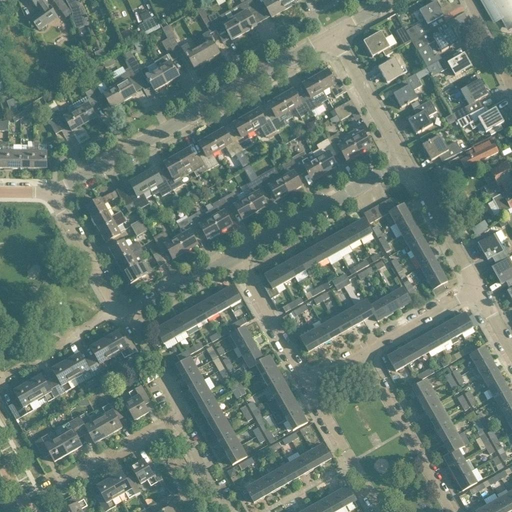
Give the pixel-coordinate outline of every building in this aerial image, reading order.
[(57,18),(55,15),(49,7),(45,2),(47,0),(30,0),(37,8),(38,8),(41,13),(32,20),(40,31),(47,25),(57,18)] [(61,0),(52,0),(66,18),(72,14),(61,0)] [(72,20),(76,30),(87,26),(85,19),(87,18),(82,7),(80,8),(77,0),(68,4),(73,13),(72,20)] [(235,19),(244,34),(251,30),(251,31),(253,30),(253,29),(256,27),(249,15),(257,11),(258,13),(258,12),(251,0),(239,0),(242,4),(238,7),(242,15),(235,19)] [(251,0),(258,12),(257,10),(262,7),(258,0),(251,0)] [(272,18),(284,11),(277,0),(267,0),(263,2),(272,18)] [(277,0),(284,11),(296,4),(295,3),(293,0),(277,0)] [(511,0),(481,0),(495,22),(502,18),(508,29),(511,26),(511,0)] [(404,28),(412,43),(436,29),(440,27),(438,28),(438,27),(434,29),(431,24),(443,17),(440,11),(441,9),(437,2),(434,1),(430,3),(430,6),(420,12),(425,21),(406,32),(404,28)] [(205,24),(210,21),(208,18),(202,7),(197,10),(205,24)] [(217,13),(208,18),(210,21),(217,33),(225,29),(232,41),(244,34),(235,19),(228,23),(224,15),(220,17),(217,13)] [(168,40),(170,44),(175,41),(167,27),(162,30),(168,40)] [(397,32),(405,47),(412,43),(404,28),(397,32)] [(439,34),(436,29),(412,43),(427,69),(436,64),(440,61),(437,56),(435,58),(433,59),(426,47),(428,46),(435,42),(437,46),(441,53),(448,49),(450,48),(450,49),(452,48),(451,47),(458,43),(450,28),(439,34)] [(121,33),(124,41),(133,37),(129,29),(128,30),(121,33)] [(393,53),(386,41),(381,32),(366,41),(370,47),(367,48),(372,58),(385,51),(388,56),(385,57),(386,57),(393,53)] [(209,47),(201,51),(207,62),(220,54),(214,44),(214,43),(211,38),(209,34),(209,33),(203,37),(209,47)] [(173,62),(178,58),(176,54),(170,44),(168,40),(162,43),(165,48),(173,62)] [(194,69),(207,62),(201,51),(193,56),(188,45),(181,49),(182,50),(187,59),(188,59),(194,69)] [(448,57),(440,61),(436,64),(440,70),(446,67),(448,66),(452,71),(455,77),(463,72),(472,67),(464,54),(457,58),(454,60),(451,55),(448,57)] [(167,85),(179,78),(167,56),(155,63),(155,64),(158,69),(167,85)] [(144,78),(141,72),(133,59),(127,62),(138,82),(144,78)] [(400,69),(395,59),(387,63),(378,68),(387,84),(407,73),(404,67),(403,67),(400,69)] [(133,85),(138,82),(127,62),(125,63),(128,69),(125,71),(126,73),(112,81),(124,102),(136,95),(128,80),(129,79),(133,85)] [(150,83),(152,87),(155,91),(167,85),(158,69),(155,64),(147,68),(141,72),(144,78),(147,77),(150,83)] [(60,70),(52,74),(57,85),(65,81),(60,70)] [(326,72),(316,78),(323,92),(329,88),(335,99),(347,93),(340,80),(334,83),(327,71),(326,72)] [(412,77),(406,80),(405,81),(402,83),(405,88),(402,90),(394,95),(401,109),(407,106),(418,100),(413,91),(422,87),(419,80),(416,75),(412,77)] [(309,81),(303,85),(307,92),(310,96),(305,99),(312,112),(323,106),(321,103),(328,100),(323,92),(316,78),(309,82),(309,81)] [(97,87),(91,90),(98,104),(103,101),(104,100),(101,95),(103,94),(106,99),(110,106),(112,109),(124,102),(112,81),(106,84),(106,82),(105,82),(99,86),(97,87)] [(467,88),(460,91),(469,106),(466,108),(470,115),(480,110),(483,109),(479,101),(479,100),(480,100),(485,97),(488,95),(479,81),(474,83),(471,85),(467,88)] [(73,106),(76,111),(84,125),(96,118),(93,112),(95,111),(96,112),(93,106),(98,104),(91,90),(85,93),(88,98),(73,106)] [(292,92),(281,98),(288,112),(295,108),(300,118),(312,112),(305,99),(299,102),(293,91),(291,91),(292,92)] [(49,92),(44,96),(47,101),(53,98),(49,92)] [(274,101),(268,104),(273,112),(275,116),(270,119),(277,132),(288,126),(285,122),(292,118),(288,112),(281,98),(274,101)] [(13,100),(7,102),(11,113),(18,111),(13,100)] [(351,101),(346,104),(334,111),(337,116),(354,106),(351,101)] [(417,109),(420,114),(408,121),(416,135),(422,132),(424,131),(433,126),(428,118),(437,113),(430,101),(420,107),(417,108),(414,110),(414,111),(417,109)] [(417,108),(420,107),(418,102),(411,106),(414,110),(417,108)] [(340,122),(352,115),(358,112),(354,106),(337,116),(340,122)] [(466,108),(453,115),(457,122),(470,115),(466,108)] [(470,115),(457,122),(461,129),(470,125),(473,130),(474,129),(476,128),(481,125),(486,133),(489,131),(491,136),(503,130),(500,125),(504,123),(496,109),(486,114),(483,109),(480,110),(470,115)] [(27,110),(20,114),(23,118),(30,114),(27,110)] [(260,128),(266,138),(277,132),(270,119),(265,122),(258,110),(257,111),(257,112),(246,118),(254,131),(260,128)] [(69,111),(55,120),(61,132),(67,129),(66,127),(69,126),(72,132),(84,125),(76,111),(70,114),(69,111)] [(14,123),(23,118),(20,114),(12,118),(14,123)] [(452,115),(445,119),(448,125),(456,121),(452,115)] [(247,135),(254,131),(246,118),(240,121),(234,124),(241,136),(235,139),(242,151),(253,145),(247,135)] [(61,132),(55,120),(54,119),(48,122),(56,135),(61,132)] [(312,122),(311,125),(314,129),(320,126),(316,120),(312,122)] [(4,122),(0,122),(0,131),(8,132),(8,121),(4,122)] [(347,135),(351,141),(359,154),(365,151),(371,148),(364,135),(369,132),(369,133),(369,132),(365,125),(364,125),(366,127),(360,131),(360,130),(356,132),(355,130),(347,135)] [(84,126),(67,134),(73,147),(91,139),(84,126)] [(222,131),(211,137),(219,151),(225,147),(231,158),(236,155),(244,169),(250,165),(242,152),(242,151),(235,139),(230,142),(223,130),(222,131)] [(359,154),(351,141),(347,135),(341,138),(338,134),(327,140),(335,153),(340,150),(347,162),(348,161),(348,160),(359,154)] [(428,143),(422,146),(425,150),(424,151),(426,160),(430,159),(431,162),(439,157),(445,154),(448,158),(462,152),(456,142),(446,147),(440,136),(428,143)] [(212,155),(219,151),(211,137),(205,141),(205,140),(199,144),(206,156),(200,159),(208,171),(218,165),(212,155)] [(312,153),(312,154),(324,174),(330,170),(331,171),(336,167),(330,156),(335,153),(327,140),(316,146),(318,150),(312,154),(312,153)] [(445,169),(442,171),(445,178),(445,179),(465,169),(498,153),(494,145),(491,146),(489,141),(480,145),(474,149),(476,154),(461,161),(459,157),(449,162),(449,163),(451,166),(445,169)] [(21,153),(21,169),(33,170),(33,150),(33,148),(33,143),(28,143),(28,146),(21,146),(21,153)] [(39,153),(39,143),(33,143),(33,148),(33,150),(33,170),(46,170),(46,168),(49,168),(49,159),(46,159),(46,153),(39,153)] [(3,153),(0,153),(0,169),(8,169),(8,148),(3,148),(3,153)] [(8,169),(21,169),(21,153),(14,153),(14,148),(12,148),(8,148),(8,169)] [(194,173),(196,178),(208,171),(200,159),(195,162),(193,157),(189,150),(187,150),(188,151),(176,157),(184,171),(191,167),(194,173)] [(324,174),(312,154),(312,153),(306,156),(304,152),(294,158),(295,159),(293,160),(300,172),(305,169),(312,181),(313,180),(324,174)] [(171,175),(165,178),(173,191),(184,185),(181,180),(187,176),(184,171),(176,157),(170,161),(170,160),(164,163),(171,175)] [(288,176),(281,180),(289,194),(296,190),(302,187),(295,175),(300,172),(293,160),(282,166),(288,176)] [(496,182),(485,188),(489,197),(491,196),(498,192),(502,200),(511,195),(511,194),(505,183),(511,179),(511,170),(511,171),(506,163),(500,167),(491,172),(490,172),(496,182)] [(439,181),(445,178),(442,171),(440,167),(433,170),(439,181)] [(162,197),(173,191),(165,178),(161,181),(154,169),(153,170),(142,177),(149,190),(156,187),(162,197)] [(269,173),(258,179),(265,192),(271,189),(277,201),(279,200),(289,194),(281,180),(274,184),(269,173)] [(133,203),(137,210),(137,211),(149,204),(143,194),(149,190),(142,177),(136,180),(135,180),(130,183),(136,195),(131,198),(134,203),(133,203)] [(260,195),(265,192),(258,179),(247,186),(252,196),(247,199),(255,213),(261,210),(267,207),(260,195)] [(116,191),(123,202),(129,199),(127,196),(122,188),(116,191)] [(493,202),(488,205),(494,217),(500,214),(501,215),(508,211),(511,208),(511,193),(511,194),(511,195),(502,200),(498,192),(491,196),(492,199),(493,202)] [(234,193),(223,199),(231,212),(236,209),(243,221),(244,220),(255,213),(247,199),(240,203),(234,193)] [(87,209),(93,219),(107,212),(103,206),(114,200),(111,194),(86,208),(87,209)] [(129,199),(123,202),(126,207),(129,205),(133,203),(134,203),(131,198),(129,195),(127,196),(129,199)] [(450,204),(454,212),(469,204),(465,196),(465,197),(450,204)] [(214,209),(207,212),(208,213),(211,219),(219,233),(226,229),(226,230),(232,227),(227,217),(226,215),(231,212),(223,199),(212,205),(214,209)] [(385,202),(391,213),(396,210),(390,199),(385,202)] [(390,213),(391,213),(385,202),(379,205),(386,216),(390,213)] [(379,205),(374,208),(380,219),(386,216),(379,205)] [(410,216),(404,205),(396,210),(391,213),(390,213),(396,225),(410,216)] [(375,222),(380,219),(374,208),(369,211),(375,222)] [(375,222),(369,211),(364,214),(370,225),(375,222)] [(96,226),(99,231),(123,217),(120,212),(110,218),(107,212),(93,219),(97,226),(96,226)] [(194,216),(188,219),(196,232),(196,231),(201,229),(203,231),(208,240),(209,240),(209,239),(219,233),(211,219),(208,213),(201,216),(199,213),(194,216)] [(183,235),(177,239),(185,253),(192,249),(198,246),(191,234),(196,232),(188,219),(187,216),(176,222),(178,225),(177,225),(183,235)] [(396,225),(402,236),(416,228),(410,216),(396,225)] [(116,228),(126,223),(123,217),(99,231),(102,236),(106,242),(105,243),(106,243),(120,235),(116,228)] [(133,232),(145,225),(142,219),(130,226),(133,232)] [(353,226),(361,241),(372,235),(364,220),(353,226)] [(475,226),(477,233),(484,231),(482,224),(475,226)] [(148,230),(145,225),(133,232),(136,237),(148,230)] [(353,226),(342,232),(350,247),(361,241),(353,226)] [(372,229),(376,236),(381,233),(377,227),(372,229)] [(423,239),(416,228),(402,236),(408,247),(423,239)] [(494,257),(498,265),(509,258),(500,243),(505,240),(500,231),(495,234),(487,239),(478,244),(488,261),(494,257)] [(153,239),(157,246),(158,245),(163,254),(161,251),(166,248),(173,260),(175,259),(174,259),(185,253),(177,239),(170,243),(164,232),(153,239)] [(339,253),(350,247),(342,232),(331,239),(339,253)] [(379,240),(382,247),(387,244),(384,238),(379,240)] [(331,239),(320,245),(328,259),(339,253),(331,239)] [(408,247),(415,258),(429,250),(423,239),(408,247)] [(113,257),(116,261),(140,248),(137,243),(127,248),(124,242),(110,250),(114,256),(113,257)] [(391,250),(387,244),(382,247),(386,253),(391,250)] [(150,250),(153,256),(159,253),(161,256),(163,254),(158,245),(157,246),(150,250)] [(317,266),(328,259),(320,245),(309,251),(317,266)] [(140,248),(116,261),(119,267),(120,266),(123,273),(124,272),(137,265),(144,261),(140,255),(143,253),(140,248)] [(429,250),(415,258),(421,269),(435,261),(429,250)] [(309,251),(298,257),(306,272),(317,266),(309,251)] [(159,253),(153,256),(160,268),(166,264),(161,256),(159,253)] [(378,255),(371,259),(374,263),(380,260),(378,255)] [(508,282),(511,289),(511,256),(509,258),(498,265),(492,268),(502,285),(508,282)] [(287,264),(295,278),(306,272),(298,257),(287,264)] [(396,259),(391,262),(395,269),(400,266),(396,259)] [(144,261),(137,265),(123,273),(129,283),(129,284),(130,285),(151,273),(144,261)] [(360,265),(363,270),(369,266),(366,261),(360,265)] [(423,272),(427,280),(441,272),(435,261),(421,269),(423,272)] [(384,267),(382,262),(375,266),(378,271),(384,267)] [(287,264),(276,270),(284,284),(295,278),(287,264)] [(363,270),(360,265),(354,268),(356,273),(363,270)] [(403,272),(400,266),(395,269),(399,275),(403,272)] [(371,269),(364,272),(367,277),(373,273),(371,269)] [(270,285),(264,288),(271,300),(279,295),(276,289),(284,284),(276,270),(265,276),(270,285)] [(360,281),(367,277),(364,272),(358,276),(360,281)] [(433,291),(448,283),(441,272),(427,280),(428,282),(433,291)] [(342,283),(348,280),(345,275),(339,279),(342,283)] [(335,287),(342,283),(339,279),(332,282),(335,287)] [(351,284),(348,280),(342,283),(344,288),(351,284)] [(404,284),(407,291),(412,288),(408,281),(404,284)] [(344,288),(342,283),(335,287),(338,292),(344,288)] [(323,286),(316,290),(319,294),(325,291),(323,286)] [(230,308),(232,306),(241,301),(233,287),(222,293),(230,308)] [(411,297),(416,294),(412,288),(407,291),(411,297)] [(403,289),(392,295),(400,310),(411,303),(403,289)] [(312,298),(319,294),(316,290),(310,293),(312,298)] [(222,293),(211,299),(219,314),(230,308),(222,293)] [(327,293),(320,297),(323,302),(329,298),(327,293)] [(389,316),(400,310),(392,295),(381,301),(389,316)] [(323,302),(320,297),(314,301),(316,306),(323,302)] [(300,298),(296,300),(294,302),(296,307),(303,303),(300,298)] [(208,320),(219,314),(211,299),(200,306),(208,320)] [(363,322),(374,316),(370,308),(367,301),(356,308),(363,322)] [(378,322),(389,316),(381,301),(370,308),(374,316),(378,322)] [(294,302),(288,305),(290,310),(296,307),(294,302)] [(200,306),(189,312),(197,326),(208,320),(200,306)] [(305,306),(298,309),(301,314),(307,311),(305,306)] [(356,308),(345,314),(352,328),(363,322),(356,308)] [(295,318),(301,314),(298,309),(292,313),(295,318)] [(186,333),(197,326),(189,312),(178,318),(186,333)] [(341,335),(352,328),(345,314),(334,320),(341,335)] [(464,339),(475,333),(473,329),(473,328),(465,314),(454,320),(464,339)] [(178,318),(167,324),(175,339),(186,333),(178,318)] [(244,318),(238,322),(241,327),(247,323),(244,318)] [(330,341),(341,335),(334,320),(322,326),(330,341)] [(454,320),(443,326),(451,341),(453,345),(459,342),(456,338),(462,335),(464,339),(454,320)] [(236,323),(232,326),(234,330),(238,328),(241,327),(238,322),(236,323)] [(167,324),(156,331),(164,345),(165,345),(167,350),(178,344),(175,339),(167,324)] [(319,347),(330,341),(322,326),(311,333),(319,347)] [(443,326),(432,333),(440,347),(451,341),(443,326)] [(235,345),(237,347),(251,339),(245,328),(231,336),(235,345)] [(216,334),(219,339),(225,336),(223,331),(216,334)] [(118,332),(104,340),(114,357),(122,353),(125,359),(137,352),(129,339),(123,342),(118,332)] [(305,347),(309,353),(319,347),(311,333),(301,339),(300,339),(305,347)] [(432,333),(421,339),(429,353),(440,347),(432,333)] [(212,343),(219,339),(216,334),(210,338),(212,343)] [(299,335),(293,338),(301,351),(306,348),(305,347),(300,339),(301,339),(299,335)] [(257,350),(251,339),(237,347),(243,358),(257,350)] [(418,360),(429,353),(421,339),(410,345),(418,360)] [(96,358),(91,361),(98,374),(110,367),(107,361),(114,357),(104,340),(90,348),(96,358)] [(201,343),(194,347),(197,352),(203,348),(201,343)] [(469,347),(472,352),(478,348),(476,343),(469,347)] [(410,345),(399,351),(407,366),(418,360),(410,345)] [(190,355),(197,352),(194,347),(188,351),(190,355)] [(221,357),(225,354),(222,347),(217,350),(221,357)] [(472,352),(469,347),(463,351),(466,356),(472,352)] [(476,368),(491,359),(484,348),(470,357),(476,368)] [(250,370),(256,366),(263,361),(257,350),(243,358),(250,370)] [(407,366),(399,351),(388,358),(396,372),(407,366)] [(214,352),(210,354),(213,361),(218,358),(214,352)] [(183,353),(177,357),(179,362),(186,358),(183,353)] [(92,377),(98,374),(91,361),(85,364),(83,361),(80,354),(66,362),(76,379),(83,375),(87,380),(92,377)] [(454,356),(447,360),(450,365),(457,361),(454,356)] [(270,357),(263,361),(256,366),(262,377),(276,368),(270,357)] [(176,367),(182,378),(197,370),(195,368),(191,359),(176,367)] [(482,379),(497,370),(491,359),(476,368),(482,379)] [(450,365),(447,360),(441,363),(444,368),(450,365)] [(71,389),(68,383),(76,379),(66,362),(52,370),(58,380),(52,383),(60,396),(71,389)] [(216,365),(221,374),(225,371),(221,363),(216,365)] [(230,374),(235,371),(231,364),(226,366),(230,374)] [(262,377),(268,388),(282,379),(276,368),(262,377)] [(428,377),(435,373),(432,368),(425,372),(428,377)] [(182,378),(189,389),(203,381),(197,370),(182,378)] [(452,373),(456,379),(461,376),(457,370),(452,373)] [(489,390),(503,381),(497,370),(482,379),(489,390)] [(428,377),(425,372),(419,376),(422,381),(428,377)] [(445,377),(449,383),(453,380),(450,374),(445,377)] [(41,376),(28,384),(37,401),(45,397),(48,402),(60,396),(52,383),(47,386),(41,376)] [(465,383),(461,376),(456,379),(460,385),(465,383)] [(417,383),(414,378),(408,382),(411,387),(417,383)] [(268,388),(274,399),(288,390),(282,379),(268,388)] [(453,380),(449,383),(452,390),(457,387),(453,380)] [(189,389),(195,400),(209,392),(203,381),(189,389)] [(239,381),(234,384),(238,390),(243,388),(239,381)] [(412,389),(419,400),(433,392),(427,381),(421,384),(412,389)] [(489,390),(495,401),(509,392),(503,381),(489,390)] [(14,405),(9,408),(16,421),(21,418),(26,415),(27,415),(33,411),(41,407),(37,401),(28,384),(14,392),(18,398),(18,399),(20,402),(14,405)] [(233,393),(238,390),(234,384),(230,386),(233,393)] [(125,404),(130,413),(135,421),(149,413),(143,403),(149,400),(141,387),(129,394),(133,400),(125,404)] [(246,394),(243,388),(238,390),(242,397),(246,394)] [(242,397),(238,390),(233,393),(237,399),(242,397)] [(274,399),(267,403),(273,414),(281,410),(295,401),(288,390),(274,399)] [(195,400),(201,411),(216,403),(209,392),(195,400)] [(419,400),(425,411),(439,403),(433,392),(419,400)] [(469,401),(473,398),(470,392),(465,394),(469,401)] [(501,412),(511,405),(511,396),(509,392),(495,401),(501,412)] [(458,399),(461,405),(466,402),(462,396),(458,399)] [(477,405),(473,398),(469,401),(472,407),(477,405)] [(281,410),(273,414),(279,425),(287,421),(301,413),(295,401),(281,410)] [(252,411),(256,409),(253,402),(248,405),(252,411)] [(466,402),(461,405),(465,412),(470,409),(466,402)] [(99,419),(108,437),(122,429),(116,419),(122,415),(115,403),(103,410),(106,415),(99,419)] [(208,422),(222,414),(216,403),(201,411),(208,422)] [(439,403),(425,411),(431,422),(446,414),(439,403)] [(511,405),(501,412),(507,423),(511,420),(511,405)] [(241,409),(244,415),(249,413),(245,406),(241,409)] [(260,415),(256,409),(252,411),(255,418),(260,415)] [(253,419),(249,413),(244,415),(248,422),(253,419)] [(307,424),(301,413),(287,421),(293,432),(307,424)] [(208,422),(214,433),(228,425),(222,414),(208,422)] [(431,422),(437,433),(452,425),(446,414),(431,422)] [(481,414),(476,417),(480,424),(485,421),(481,414)] [(85,415),(74,421),(82,434),(87,431),(95,444),(108,437),(99,419),(91,424),(85,415)] [(471,420),(475,426),(480,424),(476,417),(471,420)] [(58,438),(68,455),(82,447),(76,437),(82,434),(74,421),(63,428),(66,433),(58,438)] [(485,421),(480,424),(484,430),(488,427),(485,421)] [(264,433),(269,431),(265,424),(260,427),(264,433)] [(484,430),(480,424),(475,426),(479,433),(482,431),(484,430)] [(214,433),(220,444),(235,436),(228,425),(214,433)] [(437,433),(444,444),(458,436),(452,425),(437,433)] [(306,427),(300,431),(303,436),(309,432),(306,427)] [(253,431),(257,437),(261,435),(258,428),(253,431)] [(269,431),(264,433),(268,440),(272,437),(269,431)] [(295,434),(289,437),(292,442),(298,438),(295,434)] [(265,441),(261,435),(257,437),(260,444),(265,441)] [(48,436),(44,438),(36,443),(43,456),(49,453),(54,463),(68,455),(58,438),(51,442),(48,436)] [(220,444),(226,455),(241,447),(235,436),(220,444)] [(458,436),(444,444),(450,455),(458,450),(464,447),(458,436)] [(498,442),(495,436),(490,438),(494,445),(498,442)] [(289,437),(282,441),(285,446),(292,442),(289,437)] [(482,443),(486,449),(491,447),(487,440),(482,443)] [(498,442),(494,445),(497,451),(502,449),(498,442)] [(320,466),(331,460),(323,445),(312,452),(320,466)] [(273,446),(267,450),(270,455),(276,451),(273,446)] [(247,457),(241,447),(226,455),(233,466),(241,461),(247,457)] [(495,453),(491,447),(486,449),(490,455),(495,453)] [(267,450),(261,453),(263,458),(270,455),(267,450)] [(458,450),(450,455),(444,458),(450,470),(464,461),(458,450)] [(312,452),(301,458),(309,472),(320,466),(312,452)] [(505,453),(500,456),(504,462),(508,460),(505,453)] [(503,469),(501,464),(497,457),(492,460),(499,471),(503,469)] [(298,479),(309,472),(301,458),(290,464),(298,479)] [(252,459),(245,462),(248,467),(254,463),(252,459)] [(149,470),(144,460),(131,467),(136,476),(141,485),(147,481),(151,487),(162,480),(155,467),(149,470)] [(464,461),(450,470),(456,481),(471,473),(464,461)] [(241,471),(248,467),(245,462),(239,466),(241,471)] [(287,485),(298,479),(290,464),(279,470),(287,485)] [(276,491),(287,485),(279,470),(268,477),(276,491)] [(505,471),(498,475),(501,480),(507,476),(505,471)] [(122,473),(109,480),(119,497),(126,493),(129,499),(140,492),(133,480),(128,483),(122,473)] [(471,473),(456,481),(462,492),(477,484),(471,473)] [(494,484),(501,480),(498,475),(492,479),(494,484)] [(265,497),(276,491),(268,477),(257,483),(265,497)] [(112,501),(119,497),(109,480),(97,487),(103,497),(97,500),(104,511),(106,511),(115,507),(112,501)] [(254,504),(265,497),(257,483),(246,489),(254,504)] [(483,484),(476,488),(479,492),(485,489),(483,484)] [(347,488),(336,494),(344,508),(355,502),(347,488)] [(473,496),(479,492),(476,488),(470,491),(473,496)] [(331,511),(337,511),(344,508),(336,494),(325,500),(331,511)] [(511,499),(509,494),(498,500),(504,511),(510,511),(511,511),(511,499)] [(63,511),(82,511),(81,510),(87,507),(80,495),(67,502),(70,508),(63,511)] [(173,511),(171,507),(169,508),(167,504),(168,503),(167,501),(166,501),(164,499),(141,511),(173,511)] [(331,511),(325,500),(314,506),(317,511),(331,511)] [(489,511),(504,511),(498,500),(487,507),(489,511)]
